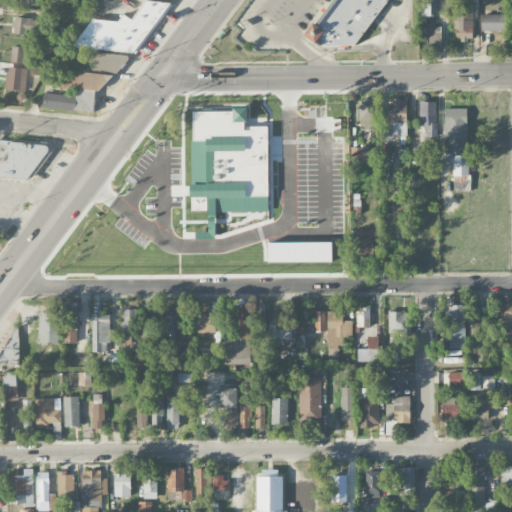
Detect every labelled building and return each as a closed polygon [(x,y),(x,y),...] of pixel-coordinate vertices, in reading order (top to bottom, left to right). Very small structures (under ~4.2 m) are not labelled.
[(136,52),(170,2),(145,0),(132,20),(124,14),(119,21),(92,19),(76,43),(81,47),(136,52)] [(334,0),(319,23),(312,23),(305,34),(320,45),(357,45),(387,0),(334,0)] [(473,10),(455,9),(454,39),(473,40),(473,10)] [(506,14),(480,14),(480,30),(506,31),(506,14)] [(12,33),(38,34),(39,18),(12,17),(12,33)] [(441,48),(440,26),(426,26),(426,48),(441,48)] [(29,63),(30,47),(10,46),(9,62),(29,63)] [(100,70),(124,71),(124,55),(101,54),(100,70)] [(26,68),(6,67),(5,89),(25,90),(26,68)] [(76,89),(106,89),(106,73),(76,73),(76,89)] [(75,109),(93,112),(97,91),(78,88),(75,109)] [(76,96),(43,91),(41,106),(74,111),(76,96)] [(378,99),(358,99),(358,125),(377,126),(378,99)] [(420,125),(424,125),(425,137),(437,136),(436,101),(419,101),(420,125)] [(468,108),(444,108),(444,163),(453,163),(453,190),(467,190),(468,108)] [(193,110),(193,209),(221,210),(221,201),(230,201),(230,206),(241,206),(241,197),(267,197),(268,128),(246,128),(246,110),(193,110)] [(160,161),(184,160),(184,123),(159,123),(160,161)] [(0,175),(38,179),(41,144),(0,140),(0,175)] [(354,259),(374,258),(373,229),(353,229),(354,259)] [(511,332),(511,302),(497,303),(498,333),(511,332)] [(465,305),(445,305),(445,317),(449,317),(449,348),(465,348),(465,305)] [(224,364),(253,364),(253,324),(247,324),(247,307),(240,307),(239,339),(224,338),(224,364)] [(370,307),(357,307),(357,326),(370,327),(370,307)] [(76,309),(65,309),(64,343),(76,343),(76,309)] [(137,309),(122,309),(122,332),(136,332),(137,309)] [(326,310),(315,311),(315,331),(326,331),(326,310)] [(343,311),(328,311),(327,348),(344,348),(344,336),(352,336),(352,320),(342,320),(343,311)] [(411,312),(388,311),(388,331),(410,332),(411,312)] [(59,343),(60,313),(38,312),(37,342),(59,343)] [(109,352),(110,314),(92,314),(91,351),(109,352)] [(160,314),(159,338),(175,339),(176,315),(160,314)] [(197,335),(215,335),(215,315),(197,315),(197,335)] [(291,341),(292,320),(269,319),(269,341),(291,341)] [(470,349),(491,349),(491,323),(471,322),(470,349)] [(131,335),(123,335),(122,351),(131,351),(131,335)] [(357,361),(381,361),(381,349),(357,349),(357,361)] [(16,397),(15,371),(4,372),(5,398),(16,397)] [(91,385),(91,372),(78,372),(78,384),(91,385)] [(447,372),(448,386),(463,385),(463,372),(447,372)] [(469,390),(494,389),(493,376),(481,376),(480,372),(469,372),(469,390)] [(321,375),(299,375),(300,423),(322,423),(321,375)] [(359,393),(369,394),(370,380),(359,380),(359,393)] [(148,383),(137,383),(136,427),(147,427),(148,383)] [(340,421),(355,422),(356,387),(341,387),(340,421)] [(237,388),(218,388),(218,408),(238,408),(237,388)] [(163,393),(153,393),(153,425),(164,425),(163,393)] [(63,426),(80,426),(79,396),(62,397),(63,426)] [(179,428),(180,396),(167,396),(166,427),(179,428)] [(409,396),(393,396),(393,403),(386,404),(386,421),(410,421),(409,396)] [(455,396),(442,396),(442,418),(463,419),(464,403),(455,403),(455,396)] [(287,424),(288,398),(271,397),(270,424),(287,424)] [(35,398),(36,427),(50,427),(50,422),(61,422),(61,409),(55,409),(55,398),(35,398)] [(32,399),(21,400),(22,428),(33,428),(32,399)] [(489,420),(490,400),(471,399),(471,419),(489,420)] [(91,428),(103,428),(104,403),(92,403),(91,428)] [(256,427),(266,427),(265,405),(255,405),(256,427)] [(326,428),(335,428),(335,407),(327,407),(326,428)] [(249,428),(249,409),(240,408),(239,427),(249,428)] [(234,428),(236,417),(228,416),(226,427),(234,428)] [(511,464),(503,465),(503,486),(511,485),(511,464)] [(400,496),(415,495),(414,466),(398,467),(400,496)] [(484,466),(469,466),(470,511),(497,511),(497,501),(485,501),(484,466)] [(167,500),(193,500),(193,489),(185,489),(184,468),(166,468),(167,500)] [(206,482),(212,482),(212,468),(196,468),(197,493),(206,493),(206,482)] [(82,471),(82,491),(79,491),(80,507),(102,506),(100,470),(82,471)] [(55,493),(49,493),(49,471),(36,472),(37,510),(56,510),(55,493)] [(57,498),(74,498),(73,472),(56,472),(57,498)] [(143,499),(157,498),(156,472),(142,473),(143,499)] [(365,472),(366,497),(385,497),(385,479),(379,480),(379,472),(365,472)] [(131,496),(130,473),(112,473),(113,496),(131,496)] [(227,490),(226,474),(213,474),(213,490),(227,490)] [(34,504),(33,475),(10,475),(11,505),(34,504)] [(347,501),(346,475),(332,475),(333,501),(347,501)] [(281,476),(255,476),(255,511),(286,511),(282,511),(281,476)] [(464,511),(465,490),(455,490),(455,510),(449,510),(448,511),(464,511)] [(151,511),(152,501),(139,501),(138,511),(151,511)]
